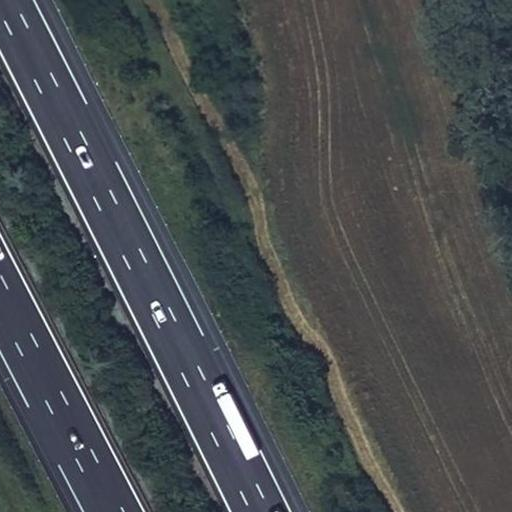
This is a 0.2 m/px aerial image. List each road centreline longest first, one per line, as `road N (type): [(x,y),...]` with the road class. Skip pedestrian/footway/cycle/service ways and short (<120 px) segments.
road 1 (motorway): [(259,511),(1,0)]
road 2 (motorway): [(0,288),(115,511)]
